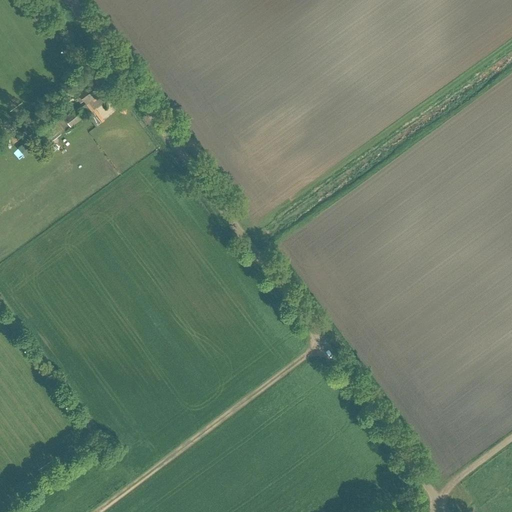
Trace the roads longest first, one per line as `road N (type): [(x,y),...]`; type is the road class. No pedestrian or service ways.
road 1 (residential): [(321,342),(67,0)]
road 2 (unclassified): [(88,511),(321,342)]
road 3 (unclassified): [(445,511),(321,342)]
